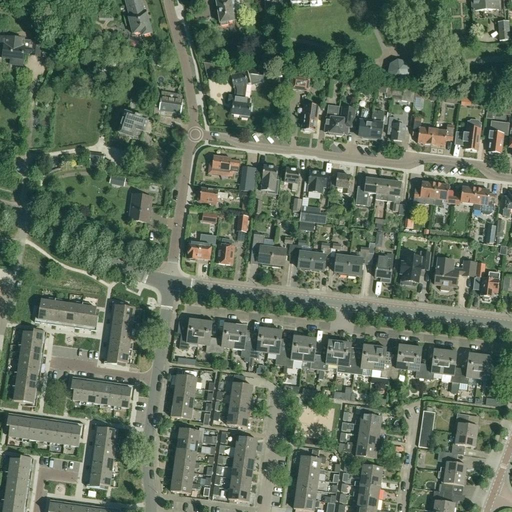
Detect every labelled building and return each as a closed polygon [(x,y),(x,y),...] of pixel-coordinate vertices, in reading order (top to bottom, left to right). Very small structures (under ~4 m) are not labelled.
[(125,0),(130,18),(129,19),(133,35),(141,33),(142,36),(151,34),(145,12),(144,12),(140,0),(125,0)] [(232,0),(223,0),(223,1),(216,2),(220,24),(221,24),(222,27),(227,26),(227,23),(236,22),(232,0)] [(264,0),(265,11),(280,11),(279,0),(264,0)] [(471,0),(472,13),(499,11),(497,0),(471,0)] [(498,23),(499,42),(510,41),(509,23),(498,23)] [(4,46),(4,49),(1,49),(0,53),(0,56),(3,57),(3,59),(10,60),(10,62),(23,64),(24,54),(30,55),(30,56),(39,57),(41,42),(32,41),(32,42),(25,41),(25,39),(5,37),(5,38),(1,38),(0,46),(4,46)] [(247,70),(251,87),(262,84),(264,72),(247,70)] [(241,100),(245,100),(246,86),(249,86),(245,73),(230,77),(235,92),(234,98),(241,99),(241,100)] [(291,90),(308,93),(310,80),(292,78),(291,90)] [(325,98),(332,98),(334,80),(327,79),(325,98)] [(414,91),(403,90),(402,100),(401,102),(413,103),(414,91)] [(161,98),(159,110),(157,110),(156,116),(171,118),(172,114),(180,116),(183,101),(181,101),(182,96),(162,93),(161,98)] [(249,101),(245,100),(241,100),(241,99),(234,98),(229,97),(228,104),(233,105),(232,116),(249,118),(251,106),(249,106),(249,101)] [(312,107),(304,106),(303,109),(303,114),(302,121),(303,121),(302,130),(304,131),(304,132),(309,133),(309,131),(315,132),(317,113),(319,114),(320,108),(312,107)] [(336,136),(338,121),(333,120),(334,108),(328,107),(325,134),(329,134),(330,135),(336,136)] [(353,129),(356,110),(342,108),(340,121),(338,121),(336,136),(341,137),(342,136),(347,136),(348,128),(353,129)] [(369,140),(371,124),(366,123),(368,112),(362,111),(358,138),(362,138),(363,139),(369,140)] [(372,115),(371,124),(369,140),(374,141),(376,140),(381,140),(384,114),(378,113),(378,112),(373,112),(373,115),(372,115)] [(147,122),(148,121),(125,113),(118,134),(141,142),(144,133),(150,135),(153,124),(147,122)] [(401,122),(396,121),(397,120),(389,119),(387,133),(393,134),(392,142),(403,143),(405,127),(401,127),(401,122)] [(417,145),(431,146),(433,131),(420,129),(421,120),(414,119),(412,137),(418,137),(417,145)] [(454,146),(464,147),(464,150),(477,152),(480,130),(481,124),(480,124),(478,122),(471,121),(469,122),(467,122),(467,129),(466,135),(456,133),(454,146)] [(499,155),(501,155),(503,135),(507,136),(508,125),(491,123),(490,134),(489,134),(489,141),(490,141),(488,153),(494,154),(494,156),(498,156),(499,155)] [(433,131),(431,146),(444,148),(445,141),(452,142),(454,127),(447,126),(446,133),(433,131)] [(90,154),(90,156),(89,167),(103,168),(104,155),(90,154)] [(213,157),(212,165),(209,164),(208,175),(229,177),(230,168),(239,169),(239,162),(231,161),(231,159),(213,157)] [(276,182),(278,169),(271,168),(270,166),(267,166),(265,168),(263,167),(262,181),(261,193),(267,193),(267,195),(277,196),(278,183),(276,182)] [(292,192),(297,192),(298,185),(300,172),(294,171),(292,169),(289,169),(287,170),(285,170),(284,183),(293,184),(292,192)] [(326,190),(328,175),(318,174),(316,172),(313,171),(312,173),(310,173),(308,193),(324,195),(324,189),(326,190)] [(126,178),(112,175),(110,185),(124,188),(126,178)] [(331,180),(329,193),(335,193),(336,188),(344,189),(343,194),(351,195),(352,184),(350,184),(350,178),(337,176),(336,181),(331,180)] [(241,192),(253,194),(255,179),(246,179),(245,186),(242,186),(241,192)] [(368,194),(376,195),(378,181),(365,179),(364,189),(358,187),(356,206),(367,207),(368,194)] [(389,182),(378,181),(376,195),(375,201),(380,201),(387,202),(389,182)] [(401,184),(389,182),(387,202),(394,203),(392,212),(398,212),(399,206),(399,216),(405,216),(405,211),(405,206),(399,206),(399,205),(399,198),(401,184)] [(433,206),(436,185),(421,183),(420,194),(414,193),(413,199),(414,199),(413,204),(424,206),(424,205),(433,206)] [(436,185),(433,206),(442,207),(442,202),(447,202),(447,204),(454,205),(455,198),(448,197),(449,187),(436,185)] [(460,204),(474,205),(476,190),(462,188),(461,199),(455,198),(454,205),(460,206),(460,204)] [(198,195),(197,202),(217,205),(217,199),(227,200),(227,195),(218,194),(218,192),(201,190),(200,195),(198,195)] [(476,190),(474,205),(473,211),(482,212),(482,214),(483,215),(484,216),(486,217),(488,216),(490,216),(491,215),(492,213),(492,212),(493,209),(495,195),(489,194),(490,192),(476,190)] [(511,194),(509,194),(508,199),(505,198),(502,217),(508,218),(509,211),(511,211),(511,194)] [(150,208),(151,198),(134,195),(130,221),(148,224),(149,214),(150,214),(151,209),(150,208)] [(300,213),(301,206),(302,201),(294,200),(292,212),(300,213)] [(254,202),(253,215),(261,216),(262,203),(254,202)] [(381,208),(381,221),(390,220),(389,207),(381,208)] [(404,229),(411,230),(413,207),(407,207),(404,229)] [(203,212),(202,221),(210,222),(210,224),(216,225),(217,214),(203,212)] [(315,224),(325,226),(327,217),(301,214),(300,222),(315,224)] [(246,234),(248,222),(248,218),(238,217),(236,233),(246,234)] [(375,220),(375,225),(376,225),(375,231),(383,232),(384,226),(385,226),(385,222),(375,220)] [(300,222),(299,231),(314,232),(315,224),(308,223),(300,222)] [(494,243),(495,235),(487,234),(487,242),(494,243)] [(262,267),(271,268),(273,250),(263,248),(264,237),(254,235),(251,254),(259,254),(258,265),(261,265),(262,267)] [(190,243),(188,260),(190,260),(190,262),(195,262),(195,260),(197,261),(197,259),(209,261),(211,246),(215,246),(216,238),(201,236),(200,244),(190,243)] [(217,265),(232,267),(234,248),(231,248),(231,242),(222,241),(222,246),(219,246),(217,265)] [(296,256),(299,256),(297,269),(310,271),(312,255),(299,254),(300,248),(306,249),(307,242),(298,241),(298,246),(297,246),(296,256)] [(330,258),(331,246),(321,244),(320,256),(312,255),(310,271),(323,272),(325,259),(329,259),(330,258)] [(349,259),(347,277),(356,278),(357,276),(360,277),(362,261),(365,261),(365,254),(373,255),(375,245),(369,244),(369,249),(361,248),(360,253),(358,253),(358,260),(349,259)] [(290,245),(288,257),(296,257),(296,256),(297,246),(292,246),(290,245)] [(273,250),(271,268),(280,269),(281,267),(284,268),(286,251),(273,250)] [(380,283),(389,284),(393,255),(387,254),(386,257),(377,256),(374,279),(381,279),(380,283)] [(428,271),(430,255),(421,254),(420,259),(404,257),(404,264),(402,264),(400,275),(402,276),(401,285),(410,286),(411,283),(418,284),(420,270),(428,271)] [(336,258),(334,274),(338,274),(339,276),(347,277),(349,259),(337,257),(336,257),(336,258)] [(462,277),(474,278),(476,264),(463,263),(462,271),(452,269),(453,263),(437,261),(434,286),(441,287),(440,291),(449,292),(449,288),(456,289),(458,276),(462,276),(462,277)] [(474,279),(473,291),(481,292),(480,298),(484,298),(484,300),(488,300),(489,299),(491,299),(492,293),(497,294),(498,281),(499,274),(496,274),(489,273),(488,280),(483,279),(485,265),(477,264),(475,279),(475,280),(474,279)] [(51,327),(55,303),(41,301),(39,311),(36,310),(35,324),(39,325),(40,321),(48,323),(47,326),(51,327)] [(55,303),(51,327),(56,327),(57,324),(65,325),(68,305),(55,303)] [(110,321),(133,324),(135,310),(126,309),(126,306),(112,304),(111,308),(114,309),(113,316),(110,316),(110,321)] [(68,305),(65,325),(75,327),(74,330),(79,330),(82,307),(68,305)] [(82,307),(79,330),(83,331),(84,328),(91,329),(91,332),(96,333),(99,312),(96,312),(96,309),(82,307)] [(133,324),(110,321),(109,325),(112,325),(111,335),(131,338),(133,324)] [(198,346),(201,323),(189,321),(187,336),(181,335),(179,350),(188,352),(189,345),(198,346)] [(201,323),(198,346),(206,347),(205,354),(214,355),(216,340),(210,339),(212,324),(201,323)] [(224,349),(233,350),(236,327),(224,325),(222,340),(216,340),(214,355),(223,356),(224,349)] [(241,358),(249,359),(251,344),(245,343),(247,328),(236,327),(233,350),(241,352),(241,358)] [(268,355),(270,331),(259,330),(257,345),(251,344),(249,359),(258,360),(259,354),(268,355)] [(21,348),(44,351),(45,346),(42,346),(43,338),(46,339),(46,334),(26,331),(25,334),(23,334),(21,348)] [(282,332),(270,331),(268,355),(276,356),(275,366),(284,367),(286,352),(280,351),(282,332)] [(131,338),(111,335),(110,344),(107,343),(106,348),(129,351),(131,338)] [(293,362),(302,363),(305,339),(293,338),(291,353),(286,352),(284,367),(293,369),(293,362)] [(305,339),(302,363),(311,364),(310,371),(318,372),(320,356),(314,356),(316,341),(305,339)] [(328,366),(337,367),(339,343),(328,342),(327,357),(320,356),(318,372),(328,373),(328,366)] [(353,376),(355,361),(350,360),(351,345),(339,343),(337,367),(346,368),(345,375),(353,376)] [(362,377),(371,378),(375,348),(363,346),(361,361),(355,361),(353,376),(362,377)] [(396,366),(390,365),(388,380),(397,381),(399,370),(407,371),(410,348),(399,347),(396,366)] [(44,351),(21,348),(19,361),(39,364),(40,355),(43,356),(44,351)] [(129,351),(106,348),(105,352),(109,353),(108,360),(104,360),(104,365),(124,368),(125,365),(127,365),(129,351)] [(375,348),(371,378),(380,379),(388,380),(390,365),(384,364),(386,349),(375,348)] [(415,379),(424,380),(426,365),(420,364),(422,349),(410,348),(407,371),(416,372),(415,379)] [(426,365),(424,380),(432,381),(433,374),(442,376),(441,382),(445,352),(434,351),(432,366),(426,365)] [(441,382),(459,384),(461,369),(455,369),(457,354),(445,352),(441,382)] [(477,380),(480,357),(469,355),(467,370),(461,369),(459,384),(468,385),(476,387),(477,380)] [(491,358),(480,357),(477,380),(486,381),(485,387),(494,388),(496,373),(490,373),(491,358)] [(39,364),(19,361),(17,375),(40,378),(41,374),(38,373),(39,364)] [(40,378),(17,375),(15,389),(35,391),(37,383),(40,383),(40,378)] [(175,387),(195,390),(196,383),(200,384),(201,380),(197,379),(197,380),(177,377),(175,387)] [(234,377),(231,395),(251,398),(252,387),(244,386),(245,378),(234,377)] [(86,404),(89,381),(86,381),(85,384),(77,383),(78,379),(72,379),(69,399),(72,400),(72,402),(86,404)] [(100,406),(103,386),(93,385),(93,382),(89,381),(86,404),(100,406)] [(114,408),(117,385),(113,385),(113,387),(103,386),(100,406),(114,408)] [(117,385),(114,408),(128,410),(129,401),(132,401),(135,388),(129,387),(129,390),(120,389),(121,386),(117,385)] [(175,387),(174,398),(194,401),(195,390),(175,387)] [(35,391),(15,389),(13,402),(22,404),(22,407),(36,409),(36,404),(34,404),(35,391)] [(249,408),(251,398),(231,395),(230,406),(249,408)] [(194,401),(174,398),(172,408),(192,411),(194,401)] [(248,419),(249,408),(230,406),(228,416),(248,419)] [(192,411),(172,408),(171,419),(191,422),(192,411)] [(361,416),(360,422),(355,421),(354,426),(360,427),(380,429),(381,418),(380,418),(381,411),(359,409),(359,416),(361,416)] [(123,413),(124,425),(133,424),(133,412),(123,413)] [(22,440),(25,417),(22,417),(21,420),(13,419),(13,415),(8,415),(5,436),(8,436),(8,438),(22,440)] [(456,435),(476,438),(478,428),(468,426),(469,417),(457,415),(456,425),(458,425),(456,435)] [(246,430),(248,419),(228,416),(227,427),(246,430)] [(25,417),(22,440),(36,442),(39,423),(29,421),(29,418),(25,417)] [(39,423),(36,442),(50,444),(53,421),(49,421),(49,424),(39,423)] [(53,421),(50,444),(64,446),(66,427),(56,425),(57,422),(53,421)] [(66,427),(64,446),(78,448),(79,439),(82,440),(84,426),(79,425),(79,428),(66,427)] [(93,443),(116,446),(118,432),(108,431),(109,428),(95,425),(94,431),(97,431),(96,440),(93,439),(93,443)] [(360,427),(359,433),(355,432),(355,436),(358,436),(358,437),(379,439),(380,429),(360,427)] [(179,430),(178,441),(202,444),(204,430),(199,430),(199,433),(179,430)] [(453,445),(452,455),(457,456),(463,457),(465,448),(475,449),(476,438),(456,435),(455,445),(453,445)] [(352,446),(357,447),(377,450),(379,439),(358,437),(357,443),(352,442),(352,446)] [(237,438),(235,449),(255,452),(257,441),(237,438)] [(201,449),(202,444),(178,441),(176,451),(196,454),(197,448),(201,449)] [(94,457),(114,460),(116,446),(93,443),(92,447),(95,447),(94,457)] [(357,447),(357,448),(355,458),(376,461),(377,450),(357,447)] [(254,462),(255,452),(235,449),(234,459),(254,462)] [(195,464),(196,454),(176,451),(175,461),(195,464)] [(445,474),(465,477),(466,466),(456,465),(457,456),(452,455),(446,454),(444,464),(447,464),(446,469),(441,469),(440,473),(445,474)] [(8,474),(31,477),(32,474),(28,474),(30,466),(33,466),(34,460),(13,457),(12,460),(10,460),(8,474)] [(88,471),(112,474),(114,460),(94,457),(92,467),(89,467),(88,471)] [(300,458),(299,469),(319,471),(320,465),(325,465),(326,458),(318,457),(318,460),(300,458)] [(252,473),(254,462),(234,459),(232,470),(252,473)] [(194,464),(195,464),(175,461),(173,472),(193,475),(194,470),(199,469),(199,465),(194,464)] [(363,467),(361,477),(381,480),(383,470),(363,467)] [(319,471),(299,469),(298,479),(318,482),(318,475),(324,476),(325,471),(319,471)] [(251,483),(252,473),(232,470),(231,480),(251,483)] [(112,474),(88,471),(88,474),(91,475),(90,483),(87,483),(86,488),(106,491),(107,488),(109,488),(112,474)] [(172,482),(198,486),(198,485),(197,485),(198,480),(197,480),(198,475),(193,475),(173,472),(172,482)] [(465,477),(445,474),(440,473),(438,473),(437,479),(444,480),(444,484),(441,484),(440,493),(446,494),(452,495),(453,485),(463,487),(465,477)] [(31,477),(8,474),(6,488),(26,491),(27,481),(30,482),(31,477)] [(360,488),(380,490),(381,480),(361,477),(360,484),(354,483),(354,487),(360,488)] [(318,482),(298,479),(296,489),(316,492),(318,482)] [(229,491),(249,494),(251,483),(231,480),(229,491)] [(198,486),(172,482),(171,492),(190,495),(191,489),(198,490),(198,486)] [(26,491),(6,488),(4,502),(27,505),(28,501),(24,501),(26,491)] [(360,488),(359,494),(353,493),(352,498),(358,498),(378,501),(380,490),(360,488)] [(296,489),(295,499),(319,503),(315,502),(316,492),(296,489)] [(249,494),(229,491),(228,501),(248,503),(249,494)] [(435,503),(433,511),(453,511),(455,505),(444,503),(446,494),(440,493),(434,493),(432,502),(435,503)] [(358,498),(357,508),(377,511),(378,501),(358,498)] [(319,503),(295,499),(293,510),(306,511),(313,511),(314,508),(318,509),(319,503)] [(27,505),(4,502),(2,511),(23,511),(23,509),(27,509),(27,505)] [(65,511),(67,504),(63,504),(63,507),(54,506),(55,502),(49,502),(47,511),(65,511)]
